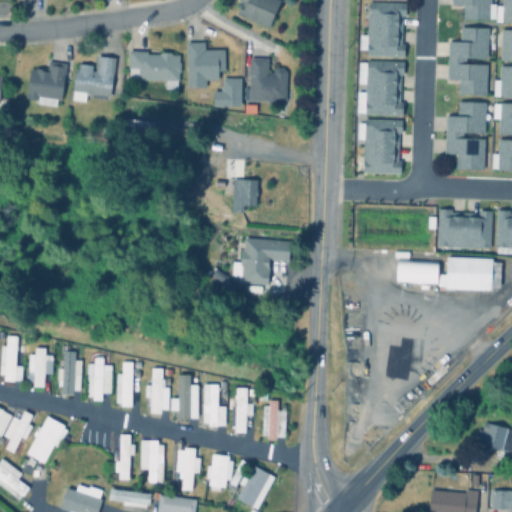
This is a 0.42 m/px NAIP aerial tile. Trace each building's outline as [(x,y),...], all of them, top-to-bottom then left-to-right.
[(277,0),(266,26),(235,12),(240,0),(277,0)] [(366,0),(404,2),(403,15),(400,15),(400,42),(402,42),(402,55),(365,54),(365,48),(358,48),(358,33),(365,34),(366,0)] [(488,0),(489,3),(494,2),(494,17),(462,18),(461,3),(450,4),(449,0),(488,0)] [(511,0),(511,21),(494,20),(495,4),(500,4),(500,0),(511,0)] [(487,26),(486,57),(463,56),(463,63),(485,63),(485,94),(457,93),(457,78),(446,78),(447,40),(458,40),(459,26),(487,26)] [(511,95),(491,95),(492,78),(498,79),(498,64),(511,64),(511,58),(498,58),(499,28),(511,28),(511,95)] [(222,47),(222,69),(216,69),(216,78),(204,78),(204,85),(185,86),(185,40),(202,40),(202,47),(222,47)] [(145,52),(157,52),(157,51),(158,51),(158,50),(169,50),(169,51),(170,51),(170,52),(177,53),(177,60),(178,60),(178,70),(177,70),(177,78),(176,78),(175,87),(164,87),(164,79),(126,78),(127,48),(145,49),(145,52)] [(113,54),(108,92),(84,89),(83,98),(69,96),(74,65),(76,65),(77,60),(90,62),(90,67),(93,67),(96,52),(113,54)] [(265,71),(271,71),(271,70),(275,66),(280,66),(285,71),(284,100),(241,99),(242,86),(247,86),(248,56),(266,57),(265,71)] [(65,60),(60,97),(55,96),(54,103),(35,101),(35,96),(24,95),(28,65),(33,66),(33,64),(45,66),(46,57),(65,60)] [(364,59),(402,60),(401,74),(399,74),(398,101),(400,101),(400,114),(363,113),(363,111),(355,111),(355,90),(364,90),(364,83),(357,83),(357,60),(364,60),(364,59)] [(239,76),(238,104),(211,104),(211,88),(220,89),(220,76),(239,76)] [(484,101),(483,131),(461,131),(461,137),(483,137),(482,168),(454,168),(454,153),(443,153),(444,115),(456,115),(456,100),(484,101)] [(254,102),(254,111),(242,111),(242,102),(254,102)] [(511,169),(495,169),(495,167),(489,167),(490,152),(496,152),(496,138),(511,138),(511,132),(496,132),(497,102),(511,102),(511,169)] [(153,119),(151,131),(122,126),(124,114),(153,119)] [(400,119),(399,132),(396,132),(395,160),(398,160),(398,172),(361,171),(362,137),(355,137),(356,121),(362,121),(363,117),(400,119)] [(255,176),(254,202),(242,202),(241,209),(229,208),(230,175),(255,176)] [(449,210),(477,210),(477,207),(490,208),(489,245),(435,243),(436,206),(449,206),(449,210)] [(508,211),(511,211),(511,245),(510,252),(495,251),(495,244),(493,244),(495,207),(508,207),(508,211)] [(287,238),(286,258),(267,257),(265,281),(239,279),(239,273),(229,272),(230,258),(238,259),(239,246),(241,246),(242,234),(287,238)] [(499,260),(498,285),(489,285),(489,288),(443,285),(443,284),(436,284),(436,271),(443,272),(444,253),(490,256),(490,259),(499,260)] [(436,259),(434,281),(394,279),(395,256),(436,259)] [(224,271),(217,281),(206,272),(213,262),(224,271)] [(21,343),(21,347),(14,347),(13,362),(21,363),(20,378),(3,377),(3,371),(0,371),(0,343),(5,343),(6,333),(15,333),(14,342),(21,343)] [(79,357),(78,387),(71,387),(71,390),(60,390),(60,383),(56,383),(56,376),(55,376),(55,365),(61,365),(61,348),(60,348),(60,342),(68,342),(68,344),(67,348),(72,348),(72,357),(79,357)] [(43,345),(43,352),(48,352),(48,349),(51,349),(51,370),(43,370),(43,383),(33,383),(27,375),(28,351),(34,351),(34,344),(43,345)] [(100,354),(100,361),(109,361),(108,389),(100,389),(99,397),(90,397),(90,393),(85,393),(86,375),(84,374),(84,360),(91,360),(92,354),(100,354)] [(130,359),(130,403),(119,403),(119,400),(114,400),(114,370),(119,370),(120,355),(121,355),(126,355),(126,356),(126,359),(130,359)] [(162,376),(162,384),(159,383),(158,409),(148,409),(148,393),(143,393),(143,381),(149,381),(149,365),(160,365),(159,376),(162,376)] [(187,374),(186,405),(189,405),(189,414),(186,414),(186,416),(177,416),(177,405),(172,405),(172,397),(177,397),(178,367),(178,366),(186,367),(186,369),(186,374),(187,374)] [(223,403),(223,422),(215,422),(215,423),(206,423),(206,420),(200,420),(201,381),(215,381),(215,403),(223,403)] [(250,400),(250,411),(243,411),(242,429),(233,429),(233,425),(229,424),(229,403),(234,403),(234,384),(244,385),(244,400),(250,400)] [(275,397),(275,407),(279,407),(279,401),(284,402),(282,434),(274,434),(274,436),(265,436),(266,414),(260,414),(260,402),(266,403),(266,397),(275,397)] [(30,412),(25,420),(30,423),(23,436),(18,433),(10,449),(2,445),(7,435),(1,432),(11,413),(17,416),(21,407),(30,412)] [(0,408),(9,412),(0,429),(0,408)] [(62,422),(60,425),(64,427),(55,443),(51,441),(41,459),(24,450),(34,433),(31,431),(35,423),(38,424),(44,413),(62,422)] [(482,420),(511,427),(511,450),(502,448),(499,457),(494,458),(492,470),(474,468),(475,452),(493,454),(497,447),(473,441),(477,427),(480,428),(482,420)] [(131,441),(131,451),(127,451),(126,476),(116,476),(116,468),(113,468),(113,458),(116,458),(117,431),(128,432),(127,441),(131,441)] [(161,442),(161,479),(146,479),(146,465),(137,465),(138,437),(155,437),(155,442),(161,442)] [(197,455),(196,469),(191,469),(190,487),(179,486),(182,444),(192,445),(192,455),(197,455)] [(230,457),(228,476),(224,475),(223,483),(217,483),(217,488),(208,487),(208,482),(206,482),(207,475),(204,474),(205,462),(208,462),(210,451),(226,453),(226,457),(230,457)] [(0,454),(19,470),(15,476),(27,485),(21,493),(20,492),(16,496),(0,483),(0,454)] [(32,460),(26,472),(19,468),(22,462),(19,460),(22,455),(32,460)] [(252,463),(272,474),(255,506),(234,494),(241,482),(237,480),(242,470),(246,473),(252,463)] [(240,470),(233,483),(227,479),(234,467),(240,470)] [(148,490),(146,501),(144,501),(143,504),(120,501),(121,498),(106,496),(107,485),(148,490)] [(426,511),(429,487),(463,491),(463,487),(476,488),(473,511),(426,511)] [(511,511),(508,511),(508,507),(489,507),(489,488),(511,488),(511,511)] [(194,496),(192,511),(176,511),(154,509),(156,491),(194,496)]
